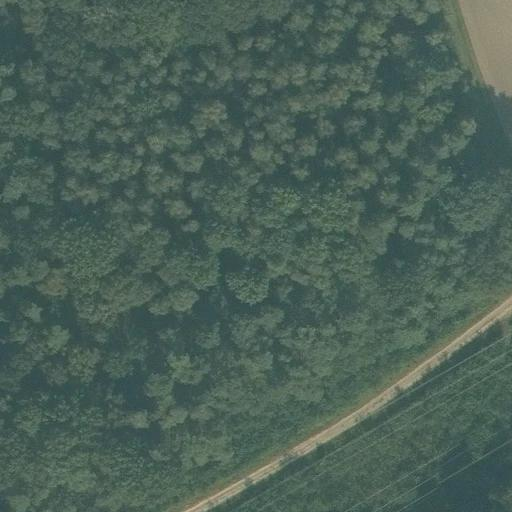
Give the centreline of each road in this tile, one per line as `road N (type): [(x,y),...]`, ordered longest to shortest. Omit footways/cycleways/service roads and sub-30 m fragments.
road 1 (track): [(204,511),(286,467),(511,296)]
road 2 (track): [(431,0),(478,120),(511,179)]
